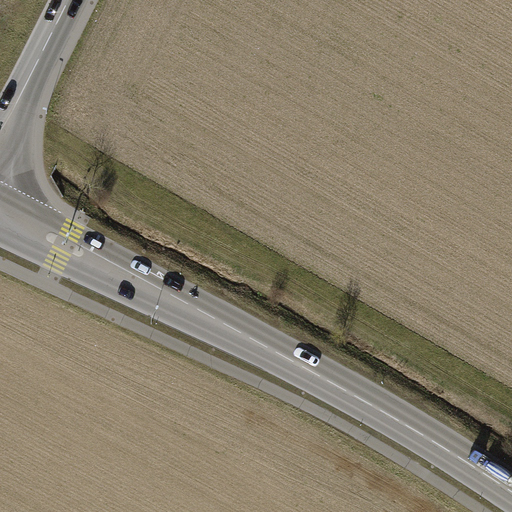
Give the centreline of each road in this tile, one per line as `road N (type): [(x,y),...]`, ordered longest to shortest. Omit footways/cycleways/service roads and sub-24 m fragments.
road 1 (tertiary): [(0,213),(414,425),(511,494)]
road 2 (unclassified): [(0,127),(68,0)]
